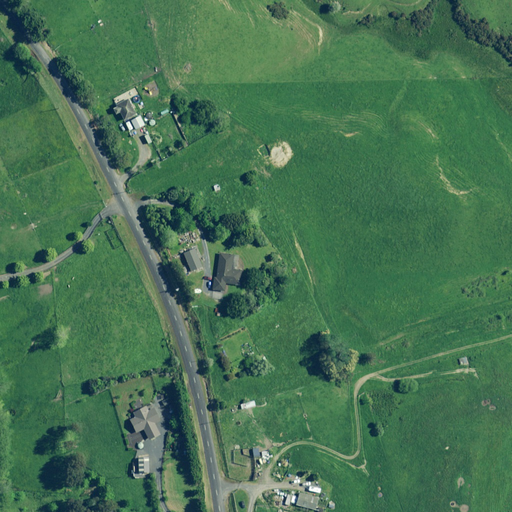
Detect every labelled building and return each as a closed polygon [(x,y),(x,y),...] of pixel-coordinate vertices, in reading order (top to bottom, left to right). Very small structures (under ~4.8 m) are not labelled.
[(136,113),(128,98),(116,104),(116,106),(113,108),(116,114),(119,112),(123,120),(136,113)] [(144,125),(139,116),(130,121),(135,130),(144,125)] [(251,158),(244,142),(227,151),(234,166),(251,158)] [(201,256),(197,248),(183,254),(191,271),(201,267),(197,257),(201,256)] [(239,256),(219,253),(216,278),(213,277),(212,289),(224,291),(225,283),(239,285),(240,271),(237,270),(239,256)] [(148,410),(146,406),(132,412),(135,417),(130,420),(136,433),(143,429),(148,439),(159,434),(154,423),(159,421),(153,408),(148,410)] [(149,472),(149,457),(137,457),(138,473),(149,472)] [(319,498),(299,493),(297,498),(292,496),(290,503),(316,510),(319,498)]
